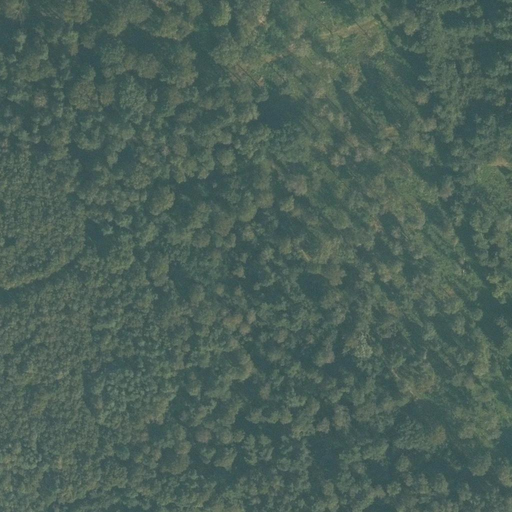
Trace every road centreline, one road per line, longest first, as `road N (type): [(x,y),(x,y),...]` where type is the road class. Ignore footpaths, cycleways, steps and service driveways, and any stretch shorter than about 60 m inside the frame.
road 1 (track): [(0,32),(40,25),(110,55),(168,58),(238,121),(312,275),(437,438),(511,500)]
road 2 (track): [(194,180),(263,162),(291,164),(344,138),(429,119)]
